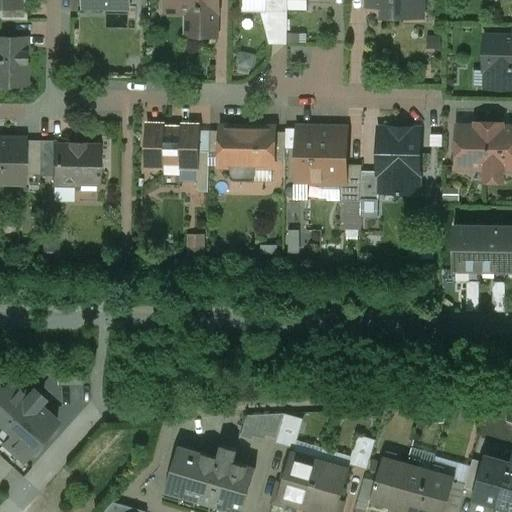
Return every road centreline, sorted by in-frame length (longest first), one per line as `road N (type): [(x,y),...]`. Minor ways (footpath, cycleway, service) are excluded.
road 1 (residential): [(107,315),(511,326)]
road 2 (residential): [(128,101),(444,104)]
road 3 (residential): [(128,101),(123,261),(107,315)]
